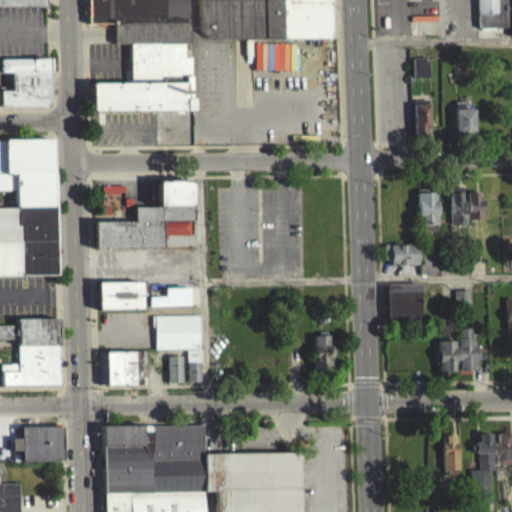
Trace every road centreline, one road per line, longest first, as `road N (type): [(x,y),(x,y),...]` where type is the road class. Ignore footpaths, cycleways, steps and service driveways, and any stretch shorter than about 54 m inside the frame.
road 1 (primary): [(361,0),(371,511)]
road 2 (residential): [(75,159),(511,157)]
road 3 (residential): [(83,409),(511,402)]
road 4 (tertiary): [(74,122),(84,511)]
road 5 (tertiary): [(69,0),(74,122)]
